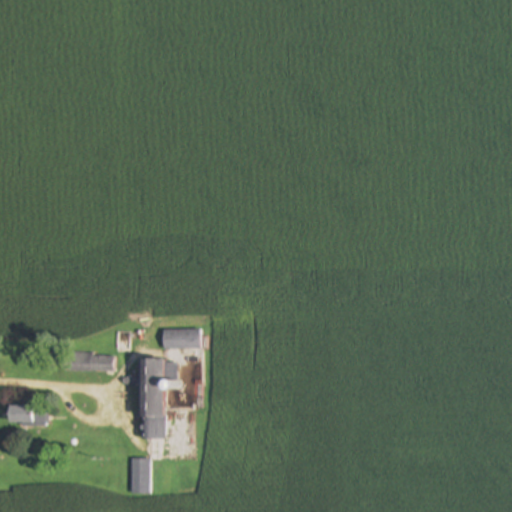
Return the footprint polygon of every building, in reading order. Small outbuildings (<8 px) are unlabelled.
[(202,331),(164,331),(164,350),(202,350),(202,331)] [(116,355),(66,353),(65,371),(115,372),(116,355)] [(167,389),(178,389),(178,361),(143,361),(143,439),(167,439),(167,389)] [(10,425),(47,425),(47,406),(10,406),(10,425)] [(151,459),(133,459),(133,494),(151,494),(151,459)]
